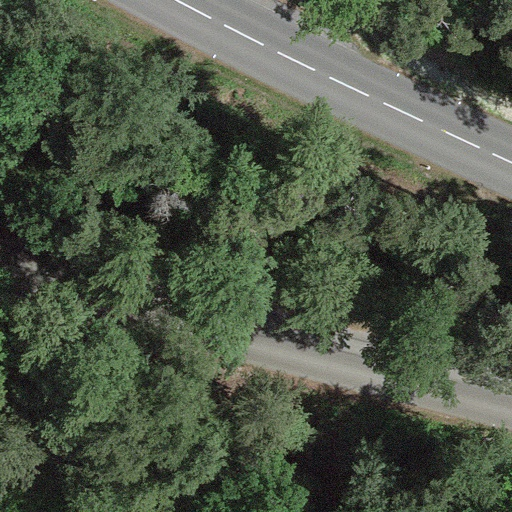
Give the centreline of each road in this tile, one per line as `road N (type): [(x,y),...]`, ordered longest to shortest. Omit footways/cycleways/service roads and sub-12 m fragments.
road 1 (tertiary): [(511,403),(0,271)]
road 2 (secondary): [(511,161),(181,0)]
